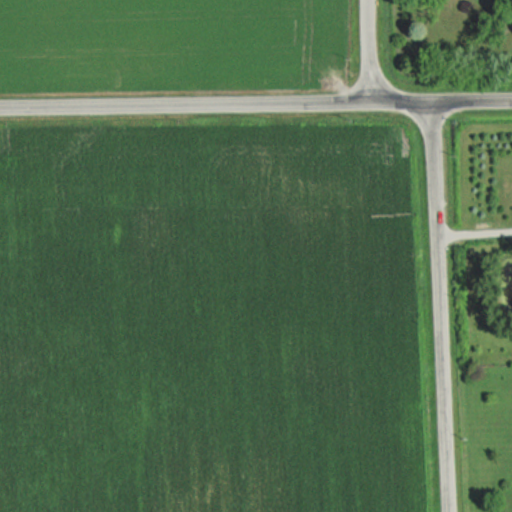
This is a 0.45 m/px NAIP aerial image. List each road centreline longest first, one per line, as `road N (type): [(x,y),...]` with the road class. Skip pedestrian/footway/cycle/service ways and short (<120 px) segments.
road 1 (tertiary): [(0,107),(511,99)]
road 2 (residential): [(449,511),(431,101)]
